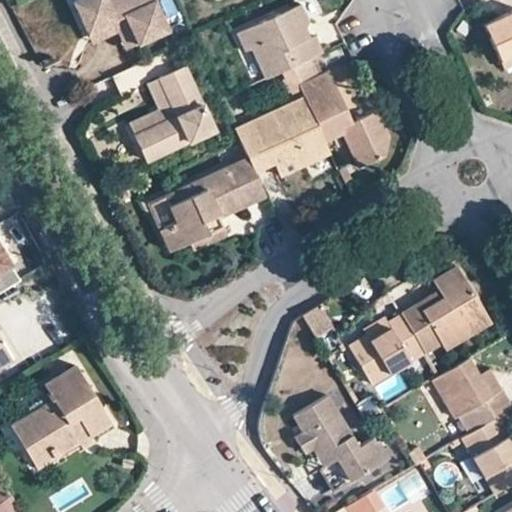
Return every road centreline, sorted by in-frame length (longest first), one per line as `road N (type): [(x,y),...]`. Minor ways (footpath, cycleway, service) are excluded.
road 1 (tertiary): [(0,126),(130,351),(211,465)]
road 2 (tertiary): [(160,337),(0,47)]
road 3 (residential): [(298,290),(433,214),(469,173)]
road 4 (residential): [(469,173),(411,193),(282,264)]
road 5 (residential): [(211,465),(269,329),(298,290)]
road 6 (residential): [(469,173),(479,130),(422,0)]
road 7 (residential): [(363,0),(435,158)]
road 8 (residential): [(282,264),(160,337)]
road 9 (tertiary): [(211,465),(160,337)]
